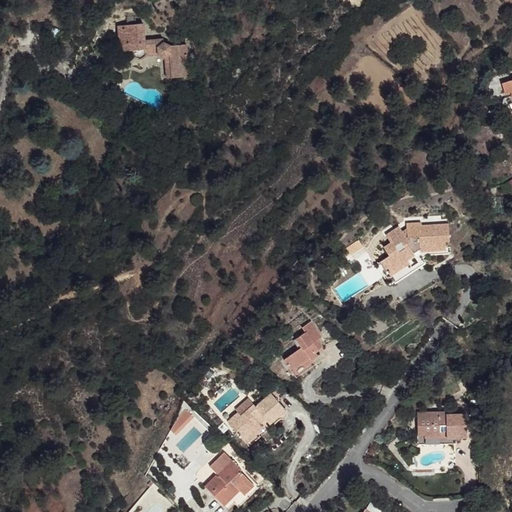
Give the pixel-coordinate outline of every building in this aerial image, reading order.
[(135,24),(111,27),(113,55),(124,53),(126,58),(133,63),(139,58),(145,57),(152,57),(157,60),(160,79),(181,77),(178,45),(163,47),(156,46),(156,41),(137,42),(135,24)] [(400,228),(391,235),(407,268),(415,263),(412,258),(424,250),(450,249),(449,244),(454,244),(450,225),(426,228),(425,223),(410,225),(411,229),(404,232),(400,228)] [(407,268),(391,235),(387,238),(393,246),(386,252),(392,261),(384,266),(393,278),(407,268)] [(449,258),(450,249),(424,250),(412,258),(415,263),(407,268),(412,279),(422,274),(418,268),(430,260),(449,258)] [(412,279),(407,268),(393,278),(388,281),(396,290),(412,279)] [(329,346),(318,331),(311,336),(314,340),(303,348),(308,356),(292,369),(304,387),(324,373),(320,370),(328,364),(324,361),(327,358),(321,350),(326,348),(329,346)] [(332,357),(326,348),(321,350),(327,358),(332,357)] [(294,418),(279,403),(265,419),(261,416),(249,429),(246,426),(237,436),(257,453),(275,433),(278,437),(294,418)] [(468,440),(468,416),(449,417),(449,414),(420,414),(420,427),(425,426),(427,435),(449,435),(450,439),(460,440),(468,440)] [(450,439),(449,435),(427,435),(425,426),(420,427),(420,439),(450,439)] [(278,437),(275,433),(257,453),(263,460),(281,439),(278,437)] [(239,464),(222,448),(208,463),(215,470),(203,482),(209,488),(223,502),(239,485),(244,490),(253,481),(237,466),(239,464)] [(239,485),(223,502),(227,505),(232,499),(237,504),(257,485),(253,481),(244,490),(239,485)] [(370,502),(365,508),(371,511),(382,511),(383,511),(370,502)]
